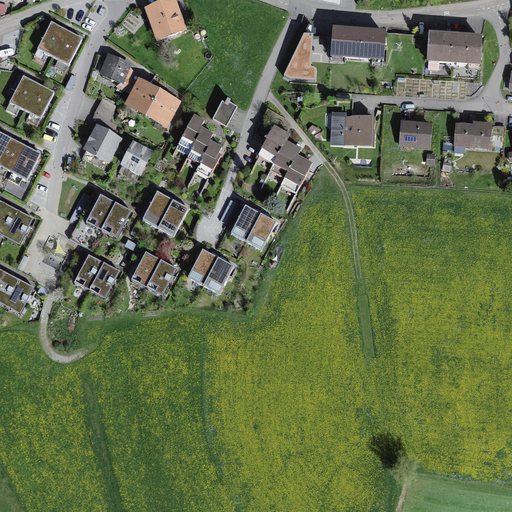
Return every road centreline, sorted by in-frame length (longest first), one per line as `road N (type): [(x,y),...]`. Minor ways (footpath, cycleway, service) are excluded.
road 1 (residential): [(217,225),(299,9)]
road 2 (residential): [(51,212),(82,79),(119,0)]
road 3 (track): [(262,92),(343,186),(359,280)]
road 4 (residential): [(496,6),(386,17),(299,9)]
